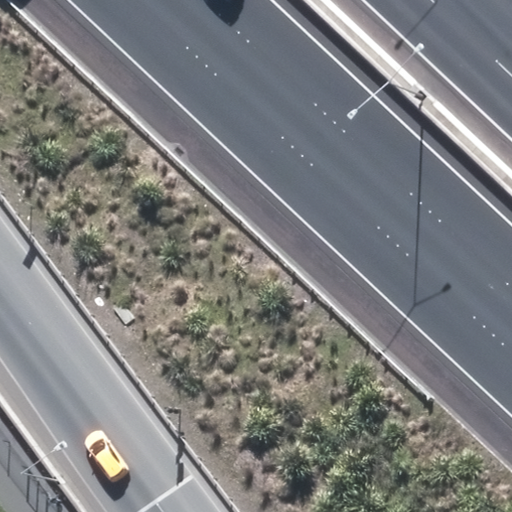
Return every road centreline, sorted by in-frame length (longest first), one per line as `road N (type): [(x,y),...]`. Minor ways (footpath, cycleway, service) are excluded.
road 1 (motorway): [(511,384),(99,0)]
road 2 (motorway): [(138,511),(0,328)]
